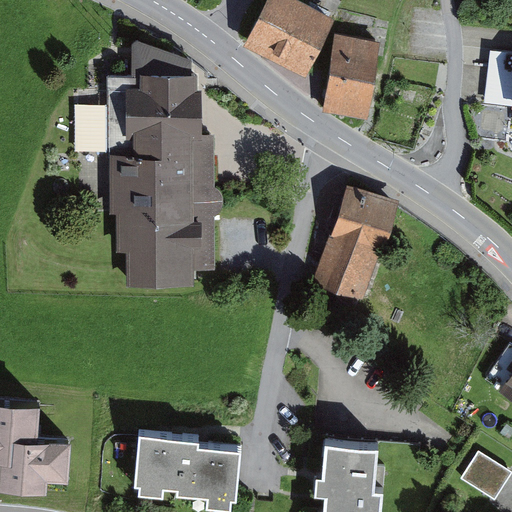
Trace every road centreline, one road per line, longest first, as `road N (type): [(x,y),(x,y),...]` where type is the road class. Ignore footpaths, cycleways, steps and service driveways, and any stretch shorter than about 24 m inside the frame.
road 1 (tertiary): [(149,0),(307,119),(433,196)]
road 2 (residential): [(433,196),(458,167),(449,0)]
